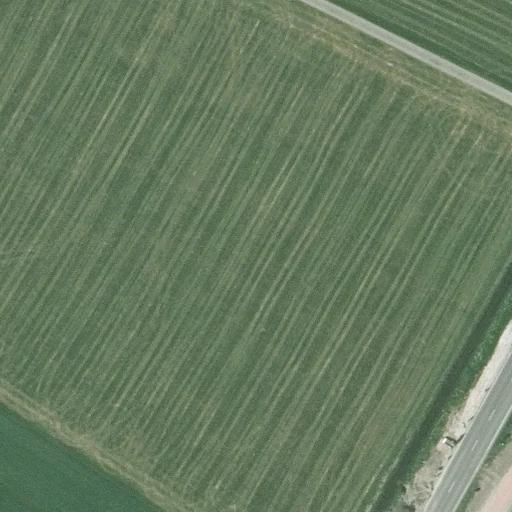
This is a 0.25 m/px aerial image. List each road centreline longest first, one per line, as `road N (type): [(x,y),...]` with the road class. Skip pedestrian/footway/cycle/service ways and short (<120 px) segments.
road 1 (unclassified): [(308,0),(511,100)]
road 2 (trunk): [(434,511),(511,375)]
